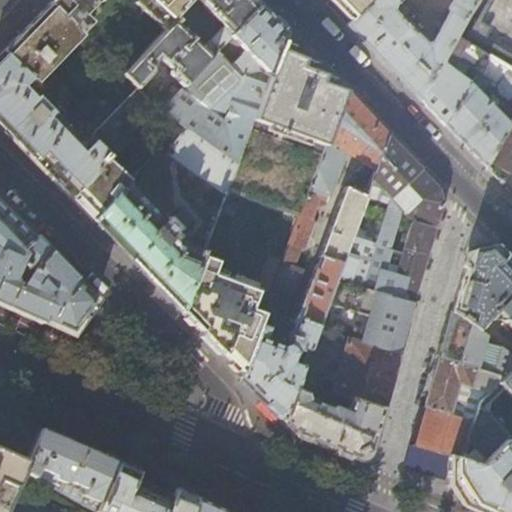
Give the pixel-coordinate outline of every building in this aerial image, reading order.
[(51,0),(50,2),(82,35),(122,73),(172,18),(189,0),(51,0)] [(177,23),(178,21),(176,19),(175,21),(172,18),(122,73),(136,88),(153,70),(152,66),(161,57),(171,67),(170,74),(183,84),(215,51),(229,36),(259,3),(256,0),(196,0),(220,24),(220,26),(208,39),(198,43),(177,23)] [(333,0),(351,18),(369,0),(333,0)] [(476,0),(370,0),(351,19),(346,23),(380,59),(420,100),(456,35),(476,0)] [(511,0),(480,0),(462,33),(511,62),(511,0)] [(47,71),(82,35),(50,2),(25,28),(2,51),(30,79),(54,102),(61,109),(71,99),(63,92),(65,90),(47,71)] [(229,66),(215,51),(183,84),(159,110),(182,127),(236,165),(279,50),(286,31),(274,19),(259,3),(229,36),(243,51),(232,63),(229,66)] [(485,52),(456,36),(421,100),(434,112),(446,125),(466,88),(446,76),(446,75),(456,58),(476,69),(485,52)] [(303,63),(303,59),(279,50),(236,165),(227,190),(299,216),(346,92),(322,83),(324,75),(314,73),(314,67),(303,63)] [(54,102),(47,110),(22,87),(30,79),(2,51),(0,53),(0,124),(47,173),(72,198),(105,159),(108,155),(89,136),(61,109),(54,102)] [(491,95),(486,98),(470,81),(466,88),(446,125),(461,141),(484,164),(488,157),(511,114),(511,67),(485,52),(476,69),(495,80),(493,84),(495,90),(505,97),(498,110),(491,103),(494,99),(491,95)] [(470,78),(474,72),(468,69),(464,75),(470,78)] [(152,104),(136,88),(89,136),(108,155),(152,104)] [(299,216),(282,261),(242,366),(241,371),(239,376),(255,393),(282,420),(297,378),(316,329),(336,278),(353,229),(372,179),(388,137),(370,118),(346,92),(299,216)] [(511,114),(488,157),(509,170),(511,164),(511,114)] [(227,190),(236,165),(182,127),(165,151),(224,194),(227,190)] [(392,198),(420,170),(405,155),(388,137),(372,179),(392,198)] [(128,179),(105,159),(72,198),(82,209),(94,221),(125,183),(128,179)] [(442,203),(438,189),(428,179),(420,170),(392,198),(377,238),(361,285),(413,301),(421,276),(442,203)] [(177,226),(166,215),(162,219),(125,183),(94,221),(110,238),(158,287),(180,310),(182,307),(200,259),(203,252),(184,242),(173,230),(177,226)] [(0,301),(32,315),(72,333),(95,300),(0,203),(0,301)] [(361,285),(377,238),(353,229),(336,278),(361,285)] [(459,281),(451,311),(477,329),(496,311),(511,328),(511,329),(511,330),(511,367),(504,376),(477,403),(462,457),(481,463),(505,439),(508,436),(483,410),(483,405),(501,387),(511,398),(511,264),(492,245),(468,251),(459,281)] [(269,256),(256,292),(210,275),(214,265),(200,259),(182,307),(218,342),(242,366),(282,261),(269,256)] [(413,301),(361,285),(336,278),(316,329),(345,340),(345,339),(373,347),(384,308),(410,315),(413,301)] [(403,339),(410,315),(384,308),(373,347),(398,355),(403,339)] [(504,376),(511,367),(511,353),(509,352),(482,333),(477,329),(451,311),(443,339),(438,356),(504,376)] [(509,352),(511,349),(511,342),(489,325),(482,333),(509,352)] [(345,339),(345,340),(332,390),(353,398),(383,408),(389,385),(398,355),(373,347),(345,339)] [(504,376),(438,356),(429,389),(417,429),(413,445),(431,451),(448,456),(460,458),(462,457),(477,403),(504,376)] [(383,408),(353,398),(346,411),(341,409),(343,404),(335,401),(333,405),(328,406),(320,402),(325,388),(297,378),(282,420),(292,431),(323,445),(356,459),(370,453),(383,408)] [(96,509),(116,462),(100,454),(60,437),(40,428),(26,460),(23,468),(96,509)] [(481,463),(462,457),(460,458),(448,456),(448,475),(458,492),(469,509),(475,511),(511,511),(511,445),(505,439),(481,463)] [(2,511),(23,468),(26,460),(8,452),(0,448),(0,511),(2,511)] [(188,511),(194,496),(155,479),(116,462),(96,509),(101,511),(188,511)] [(229,511),(194,496),(188,511),(229,511)]
